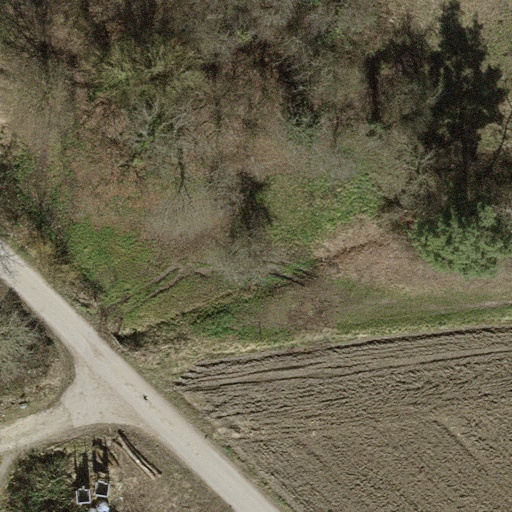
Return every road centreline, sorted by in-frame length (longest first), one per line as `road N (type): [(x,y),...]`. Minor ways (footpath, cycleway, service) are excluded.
road 1 (track): [(0,446),(137,398),(511,332)]
road 2 (track): [(0,259),(257,511)]
